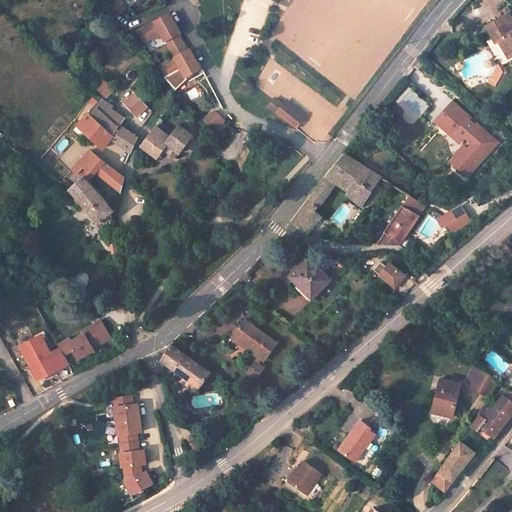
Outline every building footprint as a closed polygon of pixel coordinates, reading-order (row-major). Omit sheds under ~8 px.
[(113,22),(124,12),(114,1),(103,11),(113,22)] [(511,13),(508,6),(499,11),(502,17),(486,26),(492,36),(495,34),(508,58),(511,55),(511,13)] [(180,35),(168,13),(151,23),(156,32),(158,37),(161,35),(166,44),(178,36),(180,35)] [(151,23),(137,31),(143,42),(151,37),(150,35),(156,32),(151,23)] [(174,58),(186,51),(178,36),(166,44),(174,58)] [(182,72),(186,80),(201,71),(189,49),(186,51),(174,58),(177,69),(179,73),(182,72)] [(174,58),(155,69),(164,78),(172,73),(171,72),(177,69),(174,58)] [(503,72),(499,66),(491,83),(496,85),(503,72)] [(505,77),(503,72),(496,85),(500,87),(505,77)] [(98,90),(107,98),(115,88),(105,81),(98,90)] [(146,106),(134,93),(124,103),(136,115),(146,106)] [(98,101),(93,96),(89,101),(94,106),(98,101)] [(276,98),(269,106),(274,110),(281,102),(276,98)] [(124,116),(111,107),(112,106),(102,100),(100,102),(89,116),(111,137),(113,140),(129,151),(134,140),(137,137),(135,136),(119,124),(124,116)] [(306,115),(287,100),(284,103),(304,118),(306,115)] [(432,127),(453,103),(452,101),(430,125),(432,127)] [(277,112),(283,104),(281,102),(274,110),(277,112)] [(304,118),(284,103),(283,104),(277,112),(297,127),(304,118)] [(445,130),(459,143),(465,137),(476,147),(470,153),(463,146),(450,161),(467,176),(491,151),(481,142),(488,134),(476,124),(475,126),(468,120),(470,118),(453,103),(432,127),(441,135),(445,130)] [(226,121),(217,111),(204,122),(218,136),(226,129),(222,124),(226,121)] [(89,116),(87,114),(78,124),(103,147),(111,137),(89,116)] [(174,132),(159,121),(155,126),(170,137),(174,132)] [(170,137),(155,126),(141,145),(156,157),(160,152),(166,143),(173,148),(179,152),(187,142),(192,135),(179,125),(174,132),(170,137)] [(481,142),(491,151),(497,143),(488,134),(481,142)] [(173,148),(166,143),(160,152),(162,154),(165,150),(169,153),(173,148)] [(97,156),(90,150),(70,170),(80,180),(84,176),(83,175),(97,156)] [(381,178),(345,154),(326,177),(335,184),(336,184),(337,182),(349,189),(348,191),(357,196),(353,202),(354,203),(361,207),(381,178)] [(120,174),(97,156),(83,175),(84,176),(80,180),(70,189),(98,223),(111,212),(112,210),(87,181),(96,173),(120,192),(124,177),(120,174)] [(335,184),(326,177),(312,193),(308,200),(318,207),(335,184)] [(218,186),(213,182),(209,187),(214,191),(218,186)] [(349,189),(337,182),(336,184),(348,192),(347,194),(353,202),(357,196),(348,191),(349,189)] [(209,187),(206,186),(203,189),(211,195),(214,191),(209,187)] [(425,206),(410,196),(403,206),(402,205),(384,232),(385,233),(377,245),(398,245),(425,206)] [(318,207),(308,200),(305,207),(295,225),(300,229),(313,213),(318,207)] [(464,204),(439,217),(449,235),(474,221),(464,204)] [(321,217),(313,213),(300,229),(306,235),(321,217)] [(327,221),(321,217),(306,235),(310,237),(319,240),(327,221)] [(328,279),(308,258),(289,276),(297,284),(300,282),(313,295),(328,279)] [(346,264),(340,259),(336,263),(342,268),(346,264)] [(41,265),(33,260),(29,267),(37,272),(41,265)] [(378,274),(385,267),(380,262),(373,270),(378,274)] [(385,267),(378,274),(394,287),(404,275),(388,263),(385,267)] [(313,295),(300,282),(297,284),(310,297),(313,295)] [(91,347),(109,337),(100,320),(81,330),(83,333),(67,342),(71,349),(76,358),(93,349),(91,347)] [(276,344),(245,320),(233,336),(264,359),(276,344)] [(40,334),(19,346),(36,379),(67,363),(62,354),(59,348),(49,352),(40,334)] [(492,342),(487,338),(479,347),(485,351),(492,342)] [(57,344),(59,348),(62,354),(71,349),(67,342),(66,339),(57,344)] [(210,373),(171,345),(162,360),(199,387),(210,373)] [(253,360),(246,368),(255,374),(261,366),(253,360)] [(498,382),(481,369),(471,387),(489,397),(498,382)] [(460,384),(441,379),(434,407),(445,409),(444,414),(452,416),(460,384)] [(130,403),(129,394),(115,395),(116,404),(130,403)] [(492,410),(485,404),(471,425),(477,430),(480,427),(494,437),(511,411),(511,402),(503,396),(492,410)] [(141,430),(138,402),(130,403),(116,404),(115,405),(118,433),(120,433),(133,431),(141,430)] [(371,428),(360,421),(339,450),(350,458),(354,451),(360,456),(375,435),(369,430),(371,428)] [(133,431),(120,433),(122,451),(135,449),(133,431)] [(193,435),(187,438),(193,449),(199,446),(193,435)] [(475,451),(461,441),(434,482),(444,491),(445,490),(475,451)] [(122,451),(120,451),(122,465),(123,465),(136,464),(145,463),(143,448),(135,449),(122,451)] [(360,456),(354,451),(350,458),(356,462),(360,456)] [(322,474),(304,460),(290,480),(308,494),(322,474)] [(136,464),(123,465),(126,480),(137,473),(136,464)] [(152,482),(145,469),(137,473),(126,480),(125,480),(132,493),(152,482)] [(360,479),(353,474),(349,480),(356,485),(360,479)]
